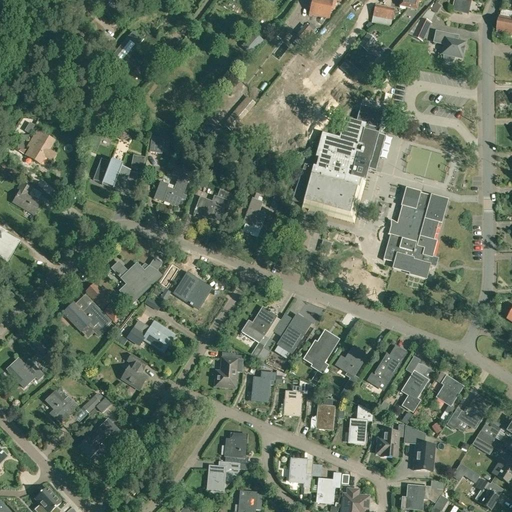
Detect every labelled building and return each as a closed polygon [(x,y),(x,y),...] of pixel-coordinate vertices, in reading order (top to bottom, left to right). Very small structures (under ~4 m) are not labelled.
[(333,1),(333,0),(311,0),(308,15),(329,19),(333,1)] [(400,0),(399,7),(407,9),(407,8),(408,0),(400,0)] [(407,9),(417,11),(419,0),(408,0),(407,8),(407,9)] [(456,0),(454,12),(469,15),(472,0),(456,0)] [(431,9),(436,13),(441,6),(436,2),(431,9)] [(371,23),(390,27),(394,8),(375,4),(371,23)] [(100,12),(110,19),(115,11),(106,5),(100,12)] [(244,28),(257,17),(249,7),(235,19),(244,28)] [(497,32),(511,34),(511,18),(500,16),(498,26),(497,32)] [(411,37),(422,42),(431,23),(421,18),(411,37)] [(73,45),(87,51),(91,41),(84,38),(85,34),(79,31),(73,45)] [(447,63),(449,63),(451,62),(453,61),(454,59),(454,57),(461,58),(463,49),(465,49),(466,43),(457,41),(458,36),(435,31),(433,42),(443,45),(443,48),(445,49),(443,56),(443,58),(444,60),(445,62),(447,63)] [(262,40),(253,32),(241,46),(250,54),(262,40)] [(358,46),(368,53),(377,42),(367,35),(358,46)] [(110,59),(128,72),(135,62),(129,58),(139,45),(128,36),(110,59)] [(240,54),(231,62),(234,66),(243,57),(240,54)] [(340,68),(352,78),(358,72),(345,62),(340,68)] [(144,79),(152,80),(153,69),(145,68),(144,79)] [(177,92),(184,97),(193,85),(186,79),(177,92)] [(305,112),(317,99),(297,82),(285,95),(280,91),(271,102),(280,109),(285,104),(288,107),(292,101),(305,112)] [(223,125),(232,133),(257,104),(247,96),(223,125)] [(435,101),(439,106),(445,100),(441,96),(435,101)] [(126,107),(129,103),(123,99),(120,104),(126,107)] [(450,110),(454,101),(449,99),(445,108),(450,110)] [(99,122),(108,119),(104,104),(94,107),(99,122)] [(320,133),(311,167),(304,165),(291,201),(301,204),(299,209),(353,224),(366,175),(368,169),(374,171),(384,136),(378,135),(380,128),(378,128),(383,110),(362,105),(358,122),(343,118),(338,138),(320,133)] [(255,125),(262,117),(254,110),(243,124),(247,128),(252,123),(255,125)] [(26,155),(41,164),(45,157),(52,161),(56,154),(49,150),(54,141),(37,131),(28,147),(30,148),(26,155)] [(17,151),(23,155),(26,150),(24,150),(24,141),(29,141),(29,135),(17,135),(12,135),(11,147),(17,151)] [(150,153),(162,154),(164,139),(152,137),(150,153)] [(133,156),(131,168),(142,170),(145,159),(133,156)] [(9,172),(18,180),(23,175),(4,158),(0,162),(0,165),(4,169),(5,167),(9,171),(9,172)] [(93,181),(122,192),(131,171),(101,159),(93,181)] [(161,201),(177,207),(186,181),(193,183),(195,174),(175,167),(172,175),(177,177),(172,190),(166,188),(167,185),(158,182),(152,199),(161,202),(161,201)] [(20,190),(12,203),(33,215),(40,202),(27,194),(30,188),(21,182),(17,188),(20,190)] [(400,207),(401,207),(395,229),(390,227),(388,235),(387,235),(387,236),(389,236),(382,261),(383,261),(383,260),(393,263),(392,268),(409,273),(408,275),(425,279),(429,265),(431,259),(436,242),(433,241),(438,224),(441,225),(441,224),(443,218),(439,217),(444,200),(448,201),(431,196),(430,197),(420,194),(421,193),(406,189),(405,189),(406,190),(402,206),(401,206),(400,207)] [(213,219),(222,222),(229,202),(228,202),(231,194),(223,192),(220,190),(217,197),(214,196),(212,202),(198,197),(192,213),(209,219),(210,216),(213,217),(213,219)] [(255,236),(261,238),(264,229),(258,227),(262,216),(256,214),(260,202),(262,203),(265,197),(256,193),(253,200),(251,199),(245,213),(248,214),(241,232),(255,237),(255,236)] [(0,258),(4,261),(16,240),(4,233),(5,231),(0,228),(0,258)] [(331,244),(323,242),(320,254),(328,256),(331,244)] [(126,285),(119,292),(132,305),(161,277),(157,273),(163,263),(155,258),(148,268),(144,272),(136,264),(127,272),(118,262),(111,269),(120,279),(126,285)] [(177,296),(197,309),(209,289),(197,281),(183,272),(179,279),(183,282),(184,281),(193,287),(188,294),(182,290),(177,296)] [(103,310),(111,302),(94,285),(86,293),(103,310)] [(165,301),(170,293),(165,289),(160,298),(165,301)] [(148,297),(144,302),(150,306),(153,301),(148,297)] [(98,323),(104,329),(112,322),(93,303),(82,313),(81,311),(72,303),(62,313),(80,332),(89,323),(94,328),(98,323)] [(103,312),(113,322),(120,317),(109,306),(103,312)] [(250,356),(255,360),(263,348),(269,340),(265,337),(277,319),(261,309),(251,323),(249,322),(241,333),(258,344),(250,356)] [(299,316),(295,321),(286,315),(274,333),(282,338),(277,345),(278,346),(275,351),(286,359),(290,354),(291,355),(292,355),(312,324),(299,316)] [(138,320),(127,337),(140,345),(143,340),(163,353),(172,339),(170,337),(172,333),(154,321),(150,328),(138,320)] [(120,330),(115,326),(111,330),(116,334),(120,330)] [(310,383),(315,386),(324,373),(326,369),(328,366),(322,362),(336,340),(324,332),(307,356),(314,361),(310,367),(317,371),(310,383)] [(115,341),(124,346),(127,340),(119,335),(115,341)] [(34,347),(43,355),(48,350),(40,341),(34,347)] [(385,355),(372,375),(370,373),(365,381),(376,387),(377,388),(382,380),(386,383),(405,353),(394,346),(387,357),(385,355)] [(263,348),(255,360),(262,364),(270,352),(263,348)] [(350,379),(352,375),(364,357),(355,352),(352,356),(348,354),(345,359),(341,356),(335,365),(347,373),(345,376),(350,379)] [(214,387),(234,389),(235,372),(240,373),(242,356),(234,355),(235,354),(221,353),(219,377),(214,377),(214,387)] [(121,379),(139,390),(147,377),(141,374),(147,364),(131,354),(127,361),(131,364),(121,379)] [(7,370),(24,388),(35,378),(39,382),(44,376),(34,365),(29,370),(19,359),(7,370)] [(402,406),(413,414),(421,402),(416,399),(428,381),(422,378),(428,369),(423,366),(418,365),(401,392),(408,396),(402,406)] [(73,374),(78,380),(83,374),(79,369),(73,374)] [(273,381),(274,375),(261,373),(261,379),(253,379),(251,402),(266,403),(268,385),(272,386),(272,381),(273,381)] [(435,398),(448,406),(460,387),(445,377),(441,384),(443,385),(435,398)] [(283,415),(298,417),(300,394),(308,395),(309,384),(299,380),(299,387),(292,386),(292,393),(285,393),(283,415)] [(352,389),(346,385),(340,396),(345,399),(352,389)] [(64,400),(55,391),(52,394),(45,401),(55,411),(51,415),(57,421),(63,416),(66,418),(78,407),(68,397),(64,400)] [(460,421),(475,430),(491,405),(476,395),(473,401),(472,400),(463,414),(460,412),(459,414),(455,412),(446,427),(447,427),(453,431),(454,432),(460,421)] [(82,408),(88,414),(100,402),(94,396),(82,408)] [(101,413),(110,405),(104,399),(95,407),(101,413)] [(315,429),(331,431),(333,408),(332,408),(333,400),(324,400),(323,407),(317,407),(315,429)] [(377,412),(383,416),(390,406),(384,402),(377,412)] [(348,443),(364,445),(365,422),(372,423),(373,411),(357,404),(356,422),(349,421),(348,443)] [(407,414),(402,422),(406,425),(411,417),(407,414)] [(79,447),(90,458),(99,448),(97,446),(111,432),(112,434),(118,429),(108,419),(79,447)] [(485,424),(479,433),(493,441),(502,428),(506,431),(504,434),(511,439),(511,421),(509,427),(504,424),(502,426),(494,420),(490,427),(485,424)] [(431,434),(435,437),(441,427),(437,424),(433,431),(431,434)] [(381,457),(397,458),(398,437),(404,438),(405,426),(398,425),(398,431),(383,430),(383,440),(377,439),(376,454),(381,454),(381,457)] [(493,441),(479,433),(476,438),(490,447),(493,442),(493,441)] [(225,462),(231,463),(248,464),(248,457),(243,457),(245,436),(230,434),(230,439),(225,439),(224,456),(225,456),(225,462)] [(472,445),(489,456),(494,449),(490,447),(476,438),(472,445)] [(413,471),(429,472),(430,455),(434,456),(435,445),(416,443),(413,471)] [(492,473),(507,483),(511,476),(511,460),(508,458),(503,466),(499,463),(492,473)] [(304,488),(310,488),(311,476),(305,475),(306,461),(290,460),(289,482),(304,484),(304,488)] [(224,469),(239,470),(240,464),(219,462),(218,468),(209,467),(207,489),(222,490),(224,469)] [(460,482),(468,469),(461,464),(452,477),(460,482)] [(258,480),(268,478),(265,467),(255,469),(258,480)] [(316,503),(332,504),(333,488),(340,489),(341,474),(334,473),(333,481),(318,480),(316,503)] [(475,500),(491,511),(499,498),(503,491),(491,483),(490,485),(481,479),(476,488),(481,491),(475,500)] [(446,485),(443,485),(443,483),(432,482),(430,501),(435,504),(445,489),(446,485)] [(402,508),(422,510),(423,499),(428,499),(429,488),(408,486),(407,498),(403,498),(402,508)] [(129,490),(133,495),(137,491),(132,487),(129,490)] [(46,489),(35,499),(46,511),(44,511),(60,511),(57,508),(61,504),(46,489)] [(341,511),(367,511),(369,497),(358,495),(358,490),(347,489),(347,494),(343,494),(341,511)] [(253,511),(255,494),(240,492),(238,511),(253,511)] [(436,503),(441,506),(446,499),(441,496),(436,503)]
